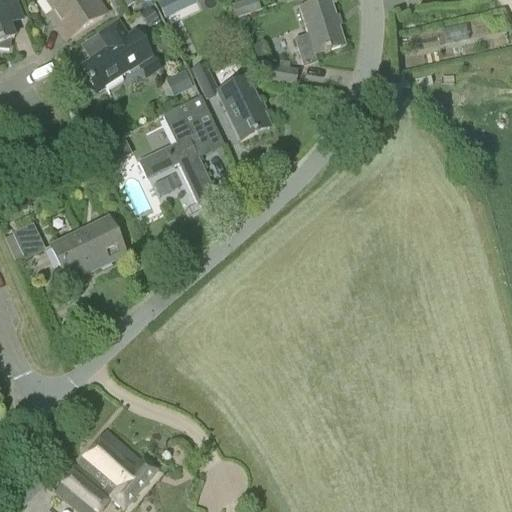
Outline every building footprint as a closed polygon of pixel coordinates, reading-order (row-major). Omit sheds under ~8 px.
[(0,0),(0,52),(9,54),(10,42),(13,40),(3,17),(19,10),(14,0),(0,0)] [(90,3),(88,0),(42,0),(53,15),(48,18),(65,43),(105,16),(94,0),(90,3)] [(235,21),(259,13),(255,0),(252,0),(230,8),(235,21)] [(167,1),(157,6),(164,21),(174,16),(167,1)] [(316,66),(314,58),(345,48),(330,1),(297,11),(306,38),(294,42),(303,70),(316,66)] [(148,29),(158,22),(149,10),(139,17),(148,29)] [(104,90),(103,89),(151,57),(134,31),(127,36),(118,23),(95,38),(105,53),(79,69),(96,95),(104,90)] [(294,90),(297,73),(288,71),(289,66),(279,64),(277,69),(267,68),(264,85),(294,90)] [(218,94),(204,66),(190,73),(203,101),(218,94)] [(172,99),(192,89),(184,73),(164,83),(172,99)] [(261,115),(264,113),(261,108),(258,109),(245,82),(216,95),(239,144),(268,130),(261,115)] [(196,208),(215,199),(193,153),(207,147),(201,134),(214,129),(200,99),(161,117),(175,147),(137,165),(145,182),(177,167),(196,208)] [(38,197),(107,166),(103,155),(33,186),(38,197)] [(15,265),(23,261),(24,263),(45,253),(28,218),(10,226),(14,235),(11,237),(4,241),(15,265)] [(96,272),(123,258),(106,223),(50,250),(63,278),(92,265),(96,272)] [(120,511),(123,511),(155,475),(141,464),(140,465),(103,435),(54,495),(74,511),(100,511),(108,502),(120,511)] [(18,511),(20,511),(42,490),(24,473),(2,496),(18,511)]
